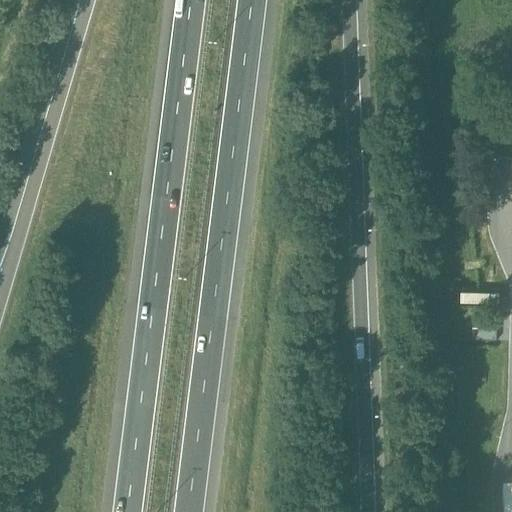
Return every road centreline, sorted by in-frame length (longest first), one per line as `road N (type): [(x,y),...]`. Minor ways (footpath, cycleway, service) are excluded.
road 1 (motorway): [(191,0),(127,511)]
road 2 (motorway): [(188,511),(250,0)]
road 3 (motorway): [(368,511),(350,0)]
road 4 (motorway): [(88,0),(0,282)]
